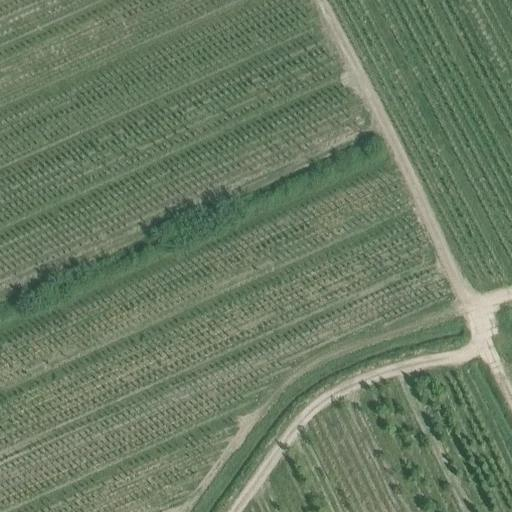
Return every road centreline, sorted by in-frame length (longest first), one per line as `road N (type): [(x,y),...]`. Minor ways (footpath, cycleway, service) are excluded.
road 1 (track): [(318,0),(467,305)]
road 2 (track): [(487,349),(361,382),(313,407),(233,511)]
road 3 (track): [(511,294),(467,305),(511,398)]
